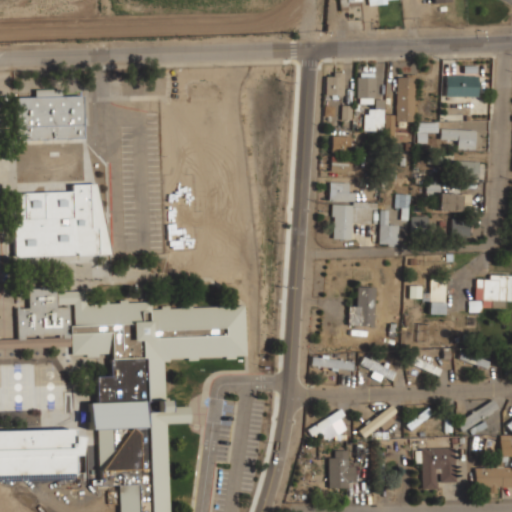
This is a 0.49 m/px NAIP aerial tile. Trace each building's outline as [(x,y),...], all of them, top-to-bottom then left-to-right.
[(336,0),(337,8),(360,7),(359,0),(336,0)] [(342,71),(325,71),(325,95),(342,95),(342,71)] [(413,73),(395,73),(395,121),(413,121),(413,73)] [(476,74),(444,74),(444,95),(476,95),(476,74)] [(356,103),(374,103),(374,75),(356,75),(356,103)] [(81,94),(83,138),(44,139),(46,191),(75,190),(76,218),(72,218),(73,254),(13,256),(11,219),(22,218),(21,191),(16,191),(13,96),(33,95),(33,81),(59,80),(60,95),(81,94)] [(323,116),(333,116),(333,106),(323,105),(323,116)] [(340,119),(350,119),(351,105),(341,105),(340,119)] [(383,108),(362,108),(362,130),(383,130),(383,108)] [(188,272),(227,271),(222,114),(186,115),(187,170),(185,170),(185,178),(172,178),(172,186),(185,186),(185,194),(187,194),(188,228),(183,228),(184,266),(187,265),(188,272)] [(384,136),(394,136),(394,115),(384,115),(384,136)] [(416,142),(425,142),(425,131),(436,132),(436,122),(416,122),(416,142)] [(474,148),(474,128),(439,128),(439,137),(455,137),(455,148),(474,148)] [(350,135),(330,134),(330,151),(349,152),(350,135)] [(355,157),(329,157),(329,173),(355,173),(355,157)] [(477,178),(477,159),(455,159),(455,178),(477,178)] [(327,201),(331,201),(330,238),(350,238),(350,221),(373,222),(373,201),(353,201),(353,181),(328,181),(327,201)] [(78,192),(79,230),(98,229),(97,191),(78,192)] [(437,211),(469,211),(469,192),(437,192),(437,211)] [(402,218),(409,217),(408,193),(394,193),(394,207),(401,207),(402,218)] [(396,224),(387,224),(387,209),(378,209),(378,244),(396,244),(396,224)] [(426,215),(411,215),(411,229),(426,229),(426,215)] [(451,237),(468,237),(468,223),(451,223),(451,237)] [(467,312),(480,312),(480,307),(504,308),(504,300),(511,301),(511,275),(488,274),(488,279),(474,279),(474,301),(468,300),(467,312)] [(428,293),(421,292),(421,301),(428,301),(427,314),(443,314),(444,279),(429,279),(428,293)] [(408,298),(420,298),(421,286),(408,285),(408,298)] [(347,306),(347,324),(373,325),(374,287),(356,286),(355,306),(347,306)] [(244,302),(85,307),(84,289),(27,291),(27,307),(15,307),(16,337),(40,336),(40,347),(70,346),(70,356),(109,354),(109,376),(94,376),(95,402),(87,403),(88,430),(97,429),(98,486),(117,485),(118,511),(168,511),(166,423),(189,422),(189,406),(165,407),(163,359),(245,357),(244,302)] [(489,360),(460,350),(457,358),(486,368),(489,360)] [(440,369),(408,355),(405,361),(437,375),(440,369)] [(310,366),(352,368),(352,360),(310,358),(310,366)] [(497,408),(492,400),(455,422),(460,431),(497,408)] [(395,412),(391,405),(357,430),(362,436),(395,412)] [(306,427),(310,436),(319,432),(323,441),(345,430),(339,417),(343,415),(340,410),(306,427)] [(511,455),(511,435),(499,435),(498,455),(511,455)] [(421,489),(437,488),(436,482),(455,481),(454,447),(414,448),(414,463),(420,463),(421,489)] [(327,458),(327,488),(347,487),(347,481),(355,481),(355,466),(347,466),(346,450),(333,450),(333,458),(327,458)] [(473,466),(474,486),(488,486),(488,492),(496,492),(496,487),(511,486),(511,465),(501,466),(501,465),(473,466)]
